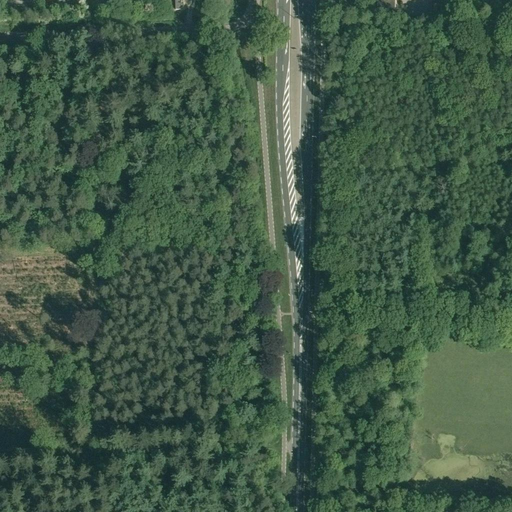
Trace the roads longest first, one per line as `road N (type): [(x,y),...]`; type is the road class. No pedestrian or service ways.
road 1 (primary): [(287,0),(288,184),(300,296)]
road 2 (primary): [(300,296),(309,0)]
road 3 (unclassified): [(0,38),(226,30),(253,14),(255,0)]
road 4 (unclassified): [(301,313),(511,318)]
road 5 (primary): [(296,511),(301,313)]
